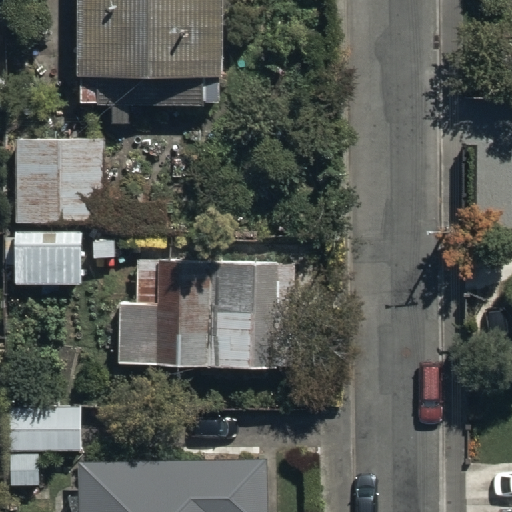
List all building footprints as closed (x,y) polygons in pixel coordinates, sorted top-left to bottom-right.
[(79,0),(78,88),(96,88),(96,93),(111,93),(111,111),(129,111),(129,92),(201,93),(201,87),(219,87),(220,0),(79,0)] [(1,129),(2,213),(90,213),(90,222),(164,222),(164,192),(128,192),(128,185),(101,185),(101,128),(1,129)] [(80,217),(14,217),(14,228),(2,228),(2,260),(14,260),(14,271),(80,270),(80,217)] [(292,251),(138,250),(138,291),(118,290),(118,350),(291,352),(292,251)] [(9,396),(10,475),(37,475),(37,438),(81,438),(81,395),(9,396)] [(266,511),(265,445),(78,450),(79,511),(266,511)]
